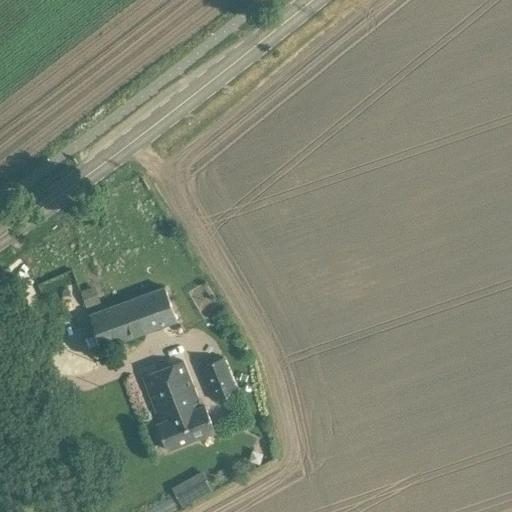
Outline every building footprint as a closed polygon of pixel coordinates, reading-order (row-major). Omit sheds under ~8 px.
[(95,286),(80,290),(86,308),(101,304),(95,286)] [(89,314),(102,348),(177,320),(165,287),(89,314)] [(201,366),(215,400),(237,391),(223,357),(201,366)] [(157,424),(167,450),(215,431),(205,405),(201,406),(183,360),(143,376),(161,422),(157,424)] [(173,489),(182,508),(212,492),(202,473),(173,489)] [(13,511),(0,491),(0,509),(1,511),(13,511)]
